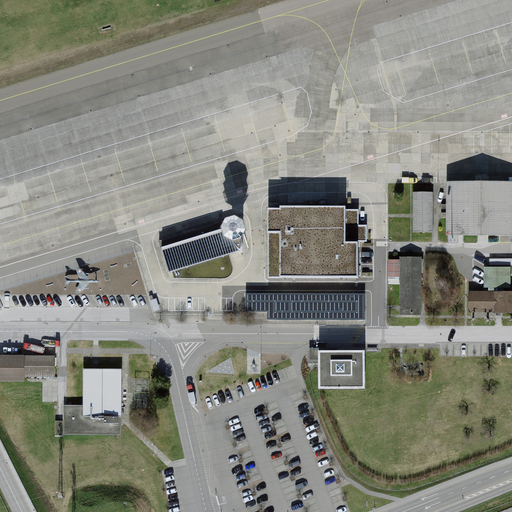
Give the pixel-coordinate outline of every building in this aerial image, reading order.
[(448,218),(448,237),(463,237),(477,237),(511,236),(511,183),(448,184),(448,218)] [(433,235),(433,194),(432,194),(414,194),(413,214),(413,218),(413,235),(431,235),(433,235)] [(359,227),(359,209),(270,209),(270,280),(358,279),(358,239),(365,239),(365,227),(359,227)] [(159,243),(161,250),(234,227),(242,225),(239,218),(159,243)] [(231,246),(235,247),(239,248),(242,247),(246,245),(248,242),(249,238),(249,234),(248,231),(246,228),(242,225),(239,224),(235,225),(231,226),(229,229),(227,232),(226,236),(227,240),(229,243),(231,246)] [(228,256),(241,252),(234,227),(161,250),(169,275),(173,274),(228,256)] [(421,317),(422,259),(420,259),(401,259),(401,261),(400,279),(400,285),(400,305),(400,312),(400,315),(400,316),(421,317)] [(401,261),(388,261),(388,279),(400,279),(401,261)] [(510,268),(485,268),(485,289),(511,289),(511,274),(511,268),(510,268)] [(471,293),(469,293),(469,314),(495,314),(496,293),(471,293)] [(511,293),(496,293),(496,315),(511,314),(511,293)] [(363,295),(246,294),(246,313),(269,313),(269,316),(269,322),(311,322),(331,322),(363,322),(363,295)] [(310,361),(320,361),(320,354),(364,354),(364,348),(310,349),(310,361)] [(368,393),(368,353),(364,354),(320,354),(320,361),(321,393),(325,393),(368,393)] [(55,357),(0,356),(0,383),(25,384),(25,379),(25,377),(55,377),(55,357)] [(91,371),(84,371),(84,406),(67,406),(64,406),(64,436),(122,436),(122,426),(122,371),(121,371),(99,371),(91,371)] [(87,499),(88,511),(156,511),(156,495),(87,499)]
